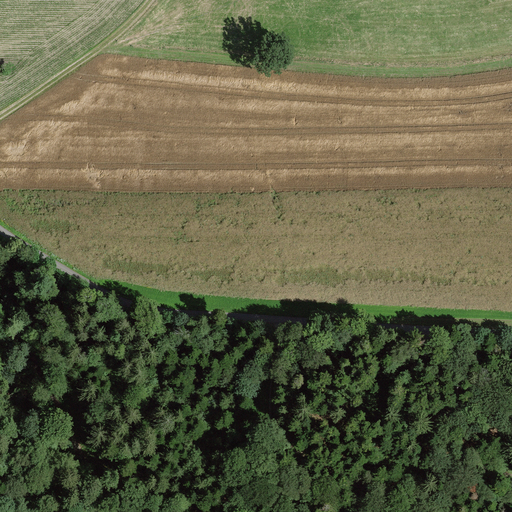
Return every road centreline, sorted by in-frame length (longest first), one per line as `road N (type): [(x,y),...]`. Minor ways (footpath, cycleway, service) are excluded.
road 1 (unclassified): [(0,232),(133,309),(511,335)]
road 2 (track): [(0,321),(55,401),(114,511)]
road 3 (track): [(0,120),(112,44),(156,0)]
